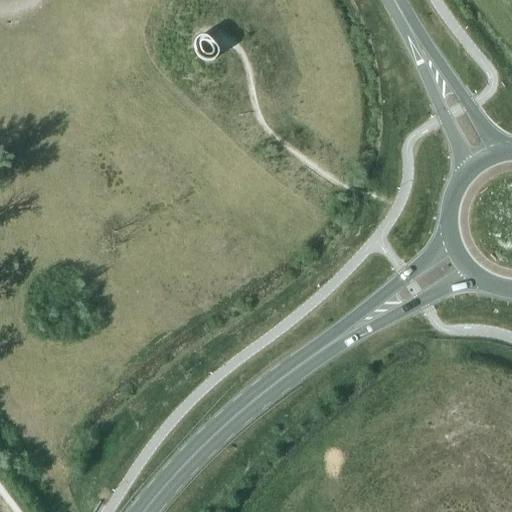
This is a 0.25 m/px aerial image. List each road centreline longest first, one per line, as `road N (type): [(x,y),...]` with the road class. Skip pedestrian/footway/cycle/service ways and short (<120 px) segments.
road 1 (tertiary): [(339,337),(223,426),(144,511)]
road 2 (unclassified): [(411,29),(411,47),(468,172)]
road 3 (unclassified): [(502,153),(411,29)]
road 4 (tertiary): [(339,337),(362,334),(472,274)]
road 5 (tertiary): [(450,241),(339,337)]
